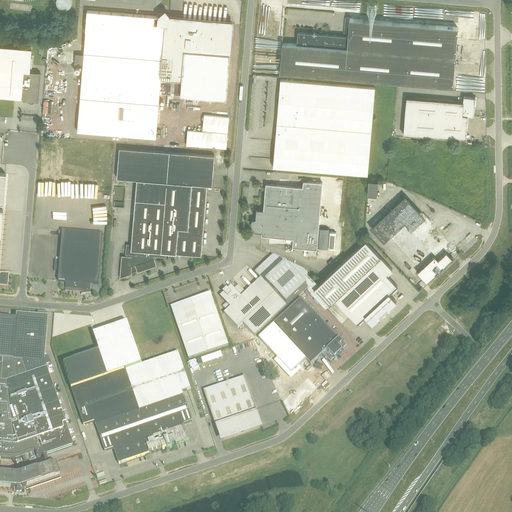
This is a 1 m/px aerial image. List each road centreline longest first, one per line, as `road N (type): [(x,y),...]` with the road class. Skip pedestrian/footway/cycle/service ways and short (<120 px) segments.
road 1 (unclassified): [(21,303),(97,308),(226,263),(250,0)]
road 2 (unclassified): [(431,301),(275,441),(69,511)]
road 3 (unknown): [(83,1),(64,71),(65,114),(74,131),(158,142),(228,112)]
road 4 (unclassified): [(431,301),(482,252),(497,222),(497,36)]
road 5 (trunk): [(511,328),(373,511)]
road 6 (trunk): [(398,511),(511,353)]
road 7 (unclassified): [(21,303),(34,137)]
road 8 (unknown): [(47,305),(51,349),(83,443)]
road 9 (unknown): [(47,305),(41,224),(97,211)]
road 10 (unknown): [(121,299),(118,264),(133,178)]
